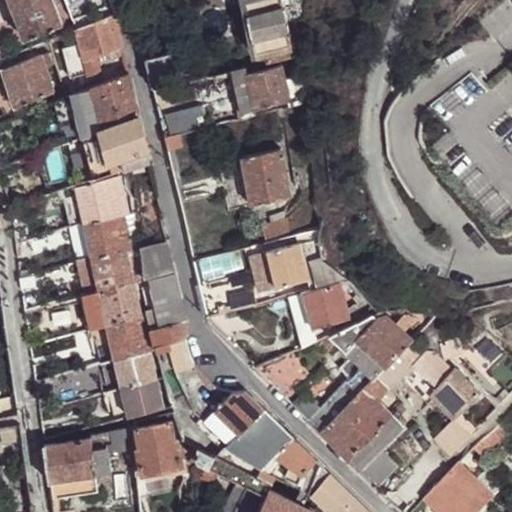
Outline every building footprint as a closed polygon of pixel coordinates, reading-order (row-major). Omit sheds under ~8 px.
[(12,0),(26,36),(63,22),(55,0),(12,0)] [(255,53),(290,45),(292,45),(292,40),(283,0),(243,0),(248,19),(250,33),(255,53)] [(74,17),(78,29),(100,21),(95,9),(74,17)] [(120,29),(116,14),(100,21),(78,29),(86,60),(88,72),(100,69),(98,61),(97,56),(124,45),(120,29)] [(238,36),(250,33),(248,19),(235,22),(238,36)] [(290,45),(291,54),(302,51),(303,37),(292,40),(292,45),(290,45)] [(37,54),(3,66),(0,58),(0,121),(18,114),(16,105),(54,91),(43,58),(52,54),(47,40),(34,45),(37,54)] [(125,53),(124,45),(97,56),(98,61),(125,53)] [(257,62),(291,54),(290,45),(255,53),(257,62)] [(293,64),(302,62),(302,51),(291,54),(293,64)] [(172,52),(146,59),(153,87),(172,83),(179,81),(177,71),(175,64),(172,52)] [(290,100),(289,96),(285,79),(281,64),(246,71),(255,108),(288,100),(290,100)] [(285,79),(290,78),(288,65),(281,64),(285,79)] [(231,68),(242,117),(256,114),(255,108),(246,71),(245,65),(231,68)] [(82,136),(140,116),(133,90),(129,73),(92,87),(77,92),(73,94),(82,136)] [(296,105),(303,103),(302,75),(290,78),(285,79),(289,96),(293,95),(296,105)] [(64,86),(67,96),(73,94),(77,92),(74,83),(64,86)] [(153,87),(165,136),(184,131),(179,110),(172,83),(153,87)] [(289,107),(296,105),(293,95),(289,96),(290,100),(288,100),(289,107)] [(184,131),(207,126),(214,124),(209,103),(179,110),(184,131)] [(303,111),(303,104),(303,103),(296,105),(289,107),(283,108),(285,115),(303,111)] [(276,118),(285,115),(283,108),(274,110),(276,118)] [(145,136),(140,116),(82,136),(92,180),(122,171),(132,168),(151,162),(145,136)] [(310,164),(304,117),(283,121),(292,168),(298,167),(310,164)] [(165,136),(168,150),(210,139),(207,126),(184,131),(165,136)] [(290,197),(280,147),(243,156),(251,204),(290,197)] [(305,203),(314,202),(310,164),(298,167),(305,203)] [(292,168),(299,205),(305,203),(298,167),(292,168)] [(132,174),(132,168),(122,171),(124,176),(132,174)] [(76,188),(83,226),(122,217),(128,216),(119,177),(76,188)] [(60,191),(68,229),(83,226),(76,188),(60,191)] [(305,230),(321,226),(322,222),(314,202),(305,203),(299,205),(305,230)] [(269,215),(271,222),(287,218),(286,211),(269,215)] [(83,226),(68,229),(77,263),(78,263),(92,258),(127,251),(131,250),(122,217),(83,226)] [(262,224),(266,239),(292,233),(289,218),(287,218),(271,222),(262,224)] [(316,289),(349,281),(321,259),(318,242),(321,226),(305,230),(302,231),(306,248),(302,249),(300,242),(268,249),(276,286),(309,278),(306,268),(311,267),(316,289)] [(260,290),(276,286),(268,249),(251,253),(260,290)] [(77,263),(85,296),(134,284),(127,251),(92,258),(78,263),(77,263)] [(201,287),(207,314),(232,308),(229,294),(226,281),(201,287)] [(351,315),(353,322),(371,314),(379,310),(356,285),(349,281),(316,289),(304,291),(315,325),(351,315)] [(177,305),(173,282),(152,285),(158,309),(177,305)] [(134,284),(85,296),(93,328),(107,325),(142,316),(134,284)] [(232,308),(237,307),(251,303),(248,289),(229,294),(232,308)] [(319,338),(315,325),(304,291),(289,295),(303,345),(315,339),(319,338)] [(208,316),(224,333),(254,324),(237,307),(232,308),(207,314),(208,316)] [(351,354),(374,376),(375,375),(385,366),(356,336),(374,318),(371,314),(353,322),(329,333),(337,340),(351,354)] [(404,314),(395,322),(404,331),(415,320),(409,314),(404,314)] [(387,315),(374,318),(356,336),(385,366),(409,341),(412,338),(404,331),(395,322),(387,315)] [(107,325),(116,361),(151,353),(142,316),(107,325)] [(188,320),(151,328),(156,351),(156,354),(174,349),(172,342),(188,339),(188,320)] [(107,325),(93,328),(101,364),(116,361),(107,325)] [(319,338),(315,339),(327,350),(337,340),(329,333),(319,338)] [(409,341),(385,366),(375,375),(388,388),(411,364),(406,359),(417,349),(409,341)] [(418,360),(442,381),(453,369),(429,348),(418,360)] [(256,366),(286,395),(294,389),(312,375),(288,351),(256,366)] [(116,361),(122,389),(156,382),(151,353),(116,361)] [(309,417),(322,429),(364,387),(374,376),(351,354),(339,366),(348,376),(321,404),(309,417)] [(122,389),(116,361),(101,364),(106,392),(122,389)] [(442,381),(430,393),(456,418),(482,392),(455,367),(453,369),(442,381)] [(56,374),(37,379),(38,391),(59,386),(56,374)] [(374,376),(364,387),(376,399),(384,391),(388,388),(375,375),(374,376)] [(162,408),(156,382),(122,389),(128,418),(162,408)] [(364,387),(322,429),(341,448),(351,458),(392,415),(376,399),(364,387)] [(392,392),(388,388),(384,391),(389,396),(392,392)] [(106,392),(113,421),(128,418),(122,389),(106,392)] [(232,389),(216,409),(239,432),(265,408),(245,390),(232,389)] [(286,395),(292,401),(300,394),(294,389),(286,395)] [(292,401),(309,417),(321,404),(306,389),(300,394),(292,401)] [(273,417),(265,408),(239,432),(228,445),(227,445),(261,468),(277,451),(291,435),(273,417)] [(216,409),(202,421),(228,445),(239,432),(216,409)] [(392,415),(351,458),(362,468),(382,446),(403,425),(402,423),(397,420),(392,415)] [(511,430),(511,425),(503,417),(493,427),(473,447),(485,458),(511,430)] [(142,473),(182,467),(178,441),(175,441),(172,421),(137,427),(141,449),(139,450),(142,473)] [(93,435),(93,437),(44,443),(48,480),(96,476),(96,474),(110,472),(107,452),(134,450),(133,447),(136,446),(135,427),(93,435)] [(298,442),(291,435),(277,451),(301,475),(316,459),(298,442)] [(315,511),(269,489),(272,482),(255,474),(217,455),(197,446),(197,454),(196,460),(201,463),(266,494),(265,499),(253,492),(250,499),(243,498),(236,511),(315,511)] [(382,446),(362,468),(378,484),(398,463),(382,446)] [(476,511),(493,496),(459,462),(424,497),(438,511),(476,511)] [(142,473),(144,481),(183,475),(182,467),(142,473)] [(274,477),(261,468),(255,474),(272,482),(274,477)] [(339,483),(330,474),(313,493),(333,511),(342,511),(354,498),(339,483)] [(369,511),(364,508),(354,498),(342,511),(369,511)] [(406,511),(410,511),(415,506),(410,502),(404,509),(406,511)]
